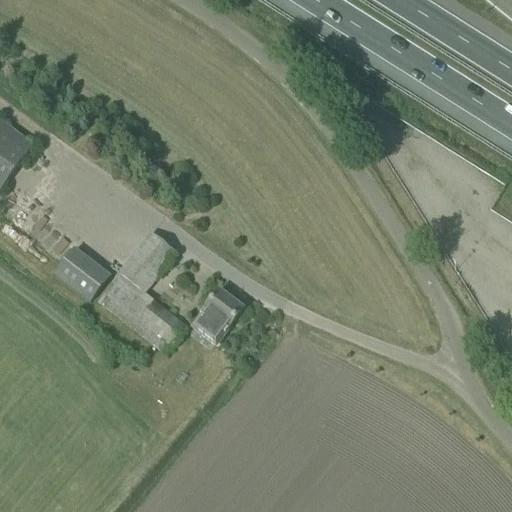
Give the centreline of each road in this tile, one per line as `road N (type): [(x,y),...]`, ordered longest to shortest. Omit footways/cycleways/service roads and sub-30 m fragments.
road 1 (unclassified): [(511,445),(480,409),(435,298),(329,134),(252,45),(181,0)]
road 2 (motorway): [(312,0),(511,125)]
road 3 (motorway): [(511,69),(402,0)]
